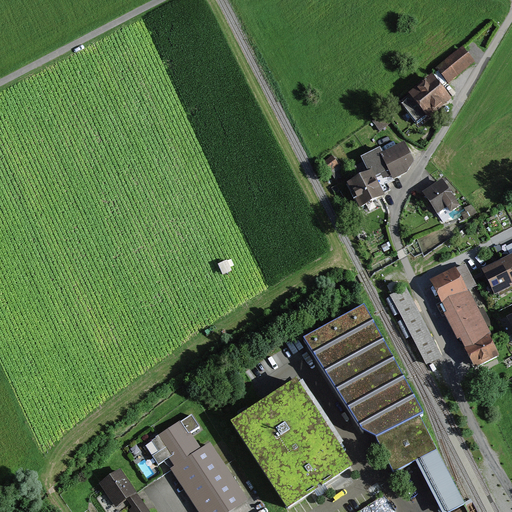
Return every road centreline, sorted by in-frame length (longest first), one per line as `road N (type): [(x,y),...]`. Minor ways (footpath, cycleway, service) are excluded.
road 1 (residential): [(416,286),(398,246),(397,210),(511,18)]
road 2 (residential): [(511,495),(462,402),(416,286)]
road 3 (residential): [(309,371),(409,511)]
road 4 (track): [(134,399),(51,474),(63,511)]
